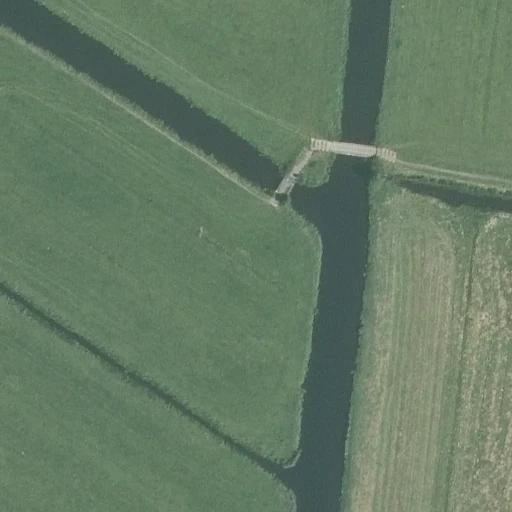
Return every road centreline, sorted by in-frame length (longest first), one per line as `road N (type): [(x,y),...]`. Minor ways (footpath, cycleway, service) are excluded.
road 1 (track): [(312,145),(267,200),(0,195)]
road 2 (track): [(411,163),(430,0)]
road 3 (track): [(334,0),(312,145)]
